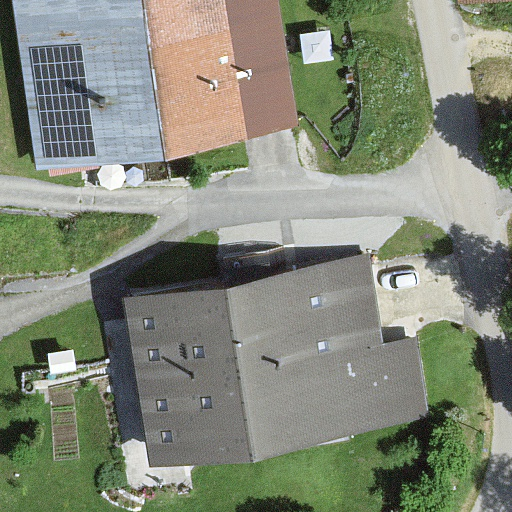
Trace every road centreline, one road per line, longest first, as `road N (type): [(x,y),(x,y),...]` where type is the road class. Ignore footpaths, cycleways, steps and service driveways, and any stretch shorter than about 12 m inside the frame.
road 1 (unknown): [(469,177),(0,192)]
road 2 (unclassified): [(438,0),(511,390)]
